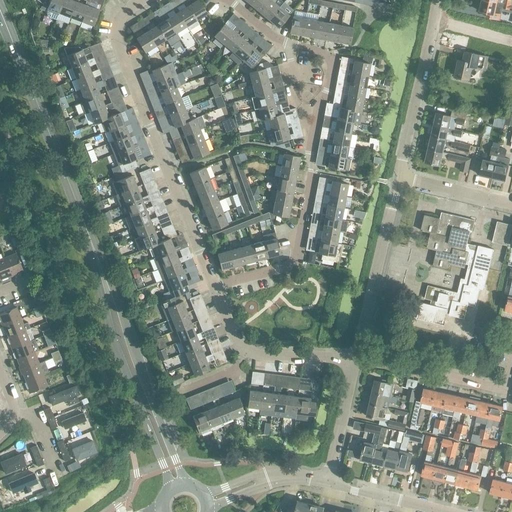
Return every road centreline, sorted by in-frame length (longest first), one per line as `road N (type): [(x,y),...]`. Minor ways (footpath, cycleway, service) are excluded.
road 1 (primary): [(178,488),(0,11)]
road 2 (residential): [(213,285),(297,261),(319,106),(335,56),(288,48),(228,0)]
road 3 (residential): [(213,285),(117,43),(121,21),(139,1)]
road 4 (unclassified): [(355,359),(401,177)]
road 5 (residential): [(355,359),(246,351),(213,285)]
road 6 (unclassified): [(401,177),(437,0)]
road 7 (residential): [(511,361),(505,388),(355,359)]
road 8 (unclassified): [(204,501),(282,476),(329,481)]
road 9 (unclassified): [(329,481),(355,359)]
